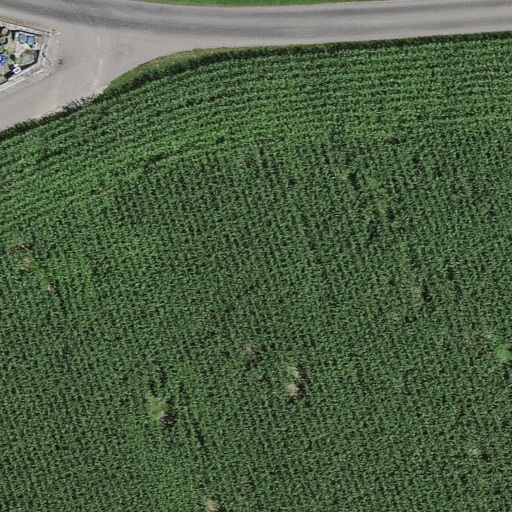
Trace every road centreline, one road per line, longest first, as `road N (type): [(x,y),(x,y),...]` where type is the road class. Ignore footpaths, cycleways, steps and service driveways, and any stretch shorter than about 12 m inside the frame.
road 1 (residential): [(113,9),(381,14),(511,2)]
road 2 (residential): [(113,9),(81,60),(0,102)]
